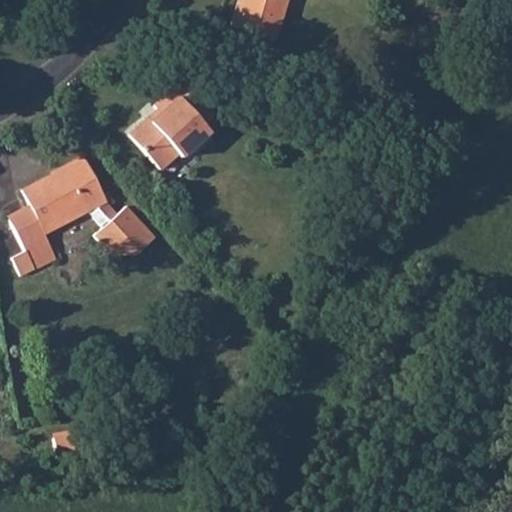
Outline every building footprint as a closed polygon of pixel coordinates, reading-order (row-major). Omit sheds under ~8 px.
[(286,0),(238,0),(230,27),(274,40),(286,0)] [(509,0),(486,0),(485,4),(506,11),(509,0)] [(201,124),(213,113),(182,79),(152,106),(156,110),(159,113),(150,122),(147,118),(127,136),(158,170),(176,154),(179,157),(208,131),(201,124)] [(150,122),(159,113),(156,110),(147,118),(150,122)] [(134,255),(154,237),(124,207),(115,215),(104,202),(105,201),(82,157),(51,173),(52,174),(54,178),(37,187),(35,183),(20,191),(29,208),(6,220),(23,251),(24,251),(31,264),(52,253),(42,234),(86,211),(101,228),(92,236),(108,254),(134,255)] [(52,174),(35,183),(37,187),(54,178),(52,174)] [(24,251),(23,251),(10,258),(19,276),(33,269),(55,258),(52,253),(31,264),(24,251)] [(51,434),(52,439),(77,434),(76,429),(51,434)] [(52,439),(56,459),(81,454),(77,434),(52,439)]
